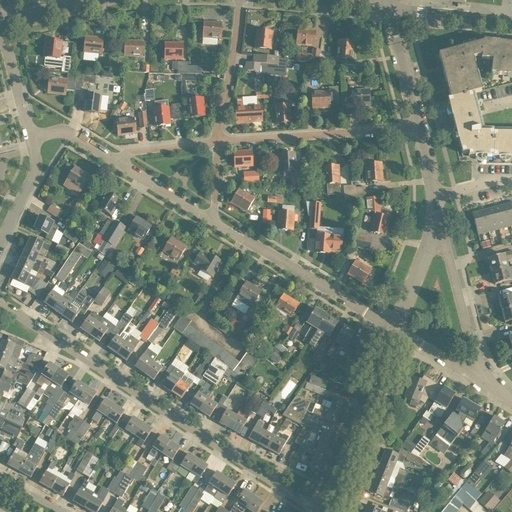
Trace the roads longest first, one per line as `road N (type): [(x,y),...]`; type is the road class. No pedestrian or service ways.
road 1 (residential): [(318,511),(0,303)]
road 2 (residential): [(395,333),(215,220)]
road 3 (residential): [(217,141),(417,126)]
road 4 (residential): [(323,511),(395,333)]
road 5 (residential): [(491,390),(431,216)]
road 6 (residential): [(217,141),(239,0)]
road 7 (tertiary): [(511,21),(382,7)]
road 8 (residential): [(417,126),(382,7)]
road 9 (residential): [(32,143),(2,23)]
road 10 (residential): [(215,220),(110,155)]
road 11 (residential): [(395,333),(431,216)]
